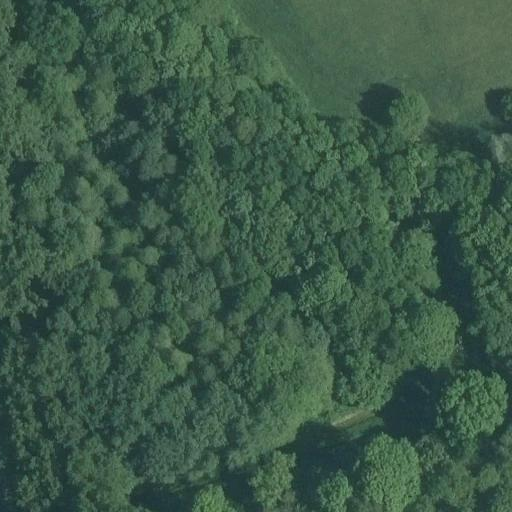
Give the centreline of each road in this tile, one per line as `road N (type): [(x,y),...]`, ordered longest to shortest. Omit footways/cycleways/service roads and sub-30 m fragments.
road 1 (track): [(511,376),(259,445),(10,345)]
road 2 (track): [(45,511),(0,294)]
